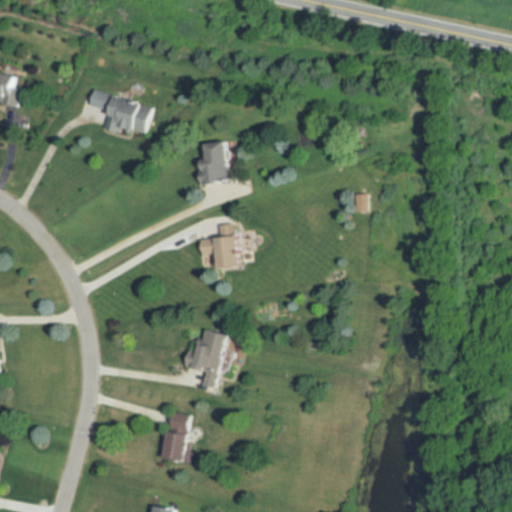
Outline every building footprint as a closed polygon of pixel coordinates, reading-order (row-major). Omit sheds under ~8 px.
[(0,100),(16,106),(25,79),(0,70),(0,100)] [(159,107),(98,90),(93,106),(113,111),(109,126),(151,137),(159,107)] [(206,186),(227,185),(227,178),(236,177),(235,143),(205,144),(206,186)] [(247,268),(246,225),(225,225),(225,239),(207,240),(207,255),(225,254),(225,269),(247,268)] [(194,366),(211,368),(208,385),(226,388),(234,332),(200,327),(194,366)] [(194,460),(199,415),(177,413),(171,457),(194,460)]
